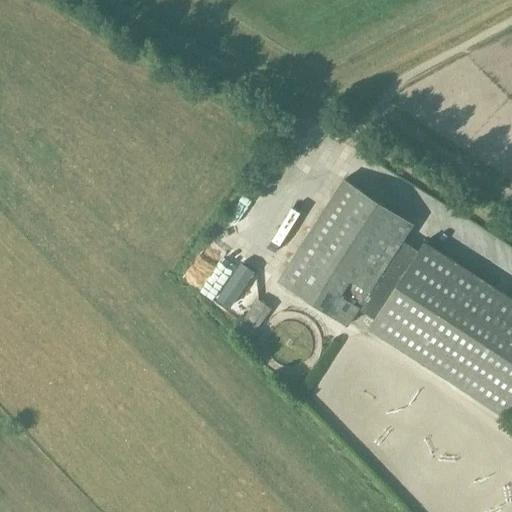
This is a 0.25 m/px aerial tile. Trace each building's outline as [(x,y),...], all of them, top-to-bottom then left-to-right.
[(505,416),(511,404),(511,298),(424,242),(418,251),(402,241),(413,223),(345,179),(278,281),(347,326),(358,309),(374,319),(369,328),(505,416)] [(228,216),(241,224),(263,192),(249,183),(228,216)] [(511,250),(409,183),(403,193),(413,200),(405,212),(511,282),(511,250)] [(239,248),(251,255),(277,212),(265,205),(239,248)] [(204,254),(181,276),(196,291),(219,269),(204,254)] [(242,307),(250,298),(232,279),(223,287),(242,307)] [(237,328),(251,338),(272,309),(258,299),(237,328)]
